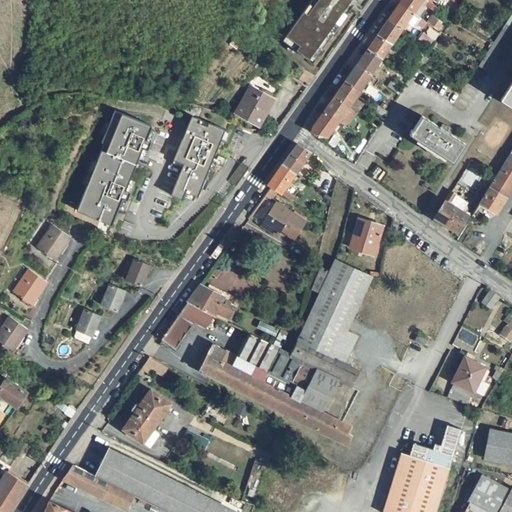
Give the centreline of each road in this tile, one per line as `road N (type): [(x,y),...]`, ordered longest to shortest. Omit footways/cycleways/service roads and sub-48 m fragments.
road 1 (primary): [(293,128),(23,511)]
road 2 (residential): [(293,128),(511,289)]
road 3 (unknown): [(359,177),(412,104),(465,119),(511,56)]
road 4 (unknown): [(422,383),(379,460),(302,435)]
road 5 (primary): [(383,0),(293,128)]
road 6 (unknown): [(79,430),(153,456),(185,413)]
road 7 (unknown): [(481,266),(422,383)]
